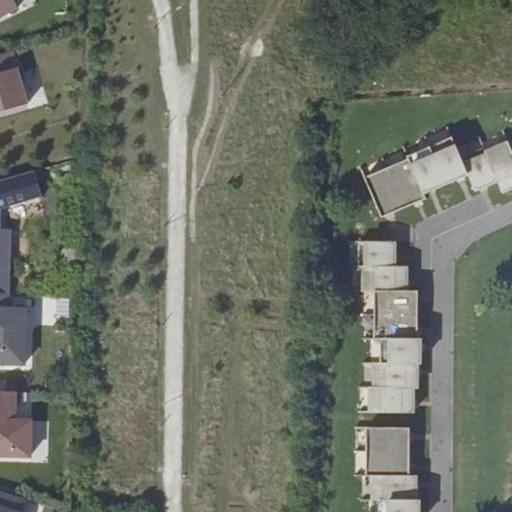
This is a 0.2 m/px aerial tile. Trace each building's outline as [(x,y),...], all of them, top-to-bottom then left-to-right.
[(0,0),(0,16),(16,9),(12,0),(0,0)] [(11,52),(0,55),(0,113),(27,105),(11,52)] [(364,179),(381,218),(426,199),(423,193),(467,174),(475,191),(497,181),(502,192),(511,187),(511,151),(508,142),(485,152),(484,148),(460,158),(452,138),(407,157),(408,160),(364,179)] [(20,203),(11,178),(0,181),(0,293),(8,294),(9,294),(11,239),(5,239),(6,208),(20,203)] [(370,387),(369,413),(413,413),(413,389),(417,389),(417,365),(420,365),(420,339),(417,339),(418,291),(406,291),(406,267),(394,267),(394,242),(359,242),(359,268),(363,268),(363,292),(374,292),(374,340),(380,340),(380,363),(374,363),(374,387),(370,387)] [(0,364),(24,365),(25,309),(7,309),(8,294),(0,293),(0,364)] [(15,392),(0,391),(0,456),(30,457),(31,421),(14,421),(15,392)] [(410,428),(366,428),(365,477),(372,477),(372,501),(379,501),(378,511),(418,511),(419,500),(415,500),(416,476),(409,476),(410,428)] [(20,511),(24,499),(0,491),(0,511),(20,511)]
